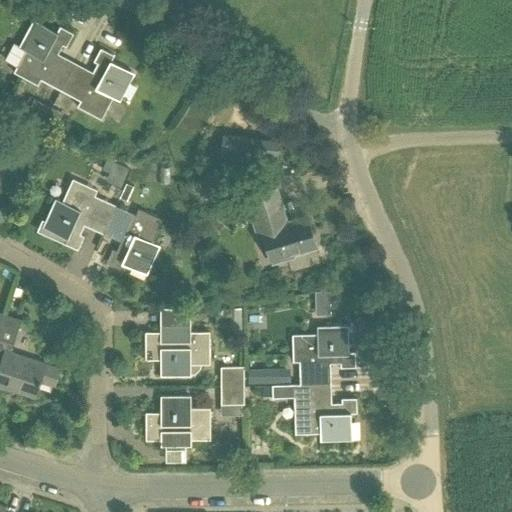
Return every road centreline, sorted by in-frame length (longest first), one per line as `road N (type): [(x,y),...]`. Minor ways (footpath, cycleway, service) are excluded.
road 1 (residential): [(431,483),(419,319),(347,139)]
road 2 (residential): [(431,483),(97,490)]
road 3 (residential): [(0,246),(86,295),(99,327),(97,490)]
road 4 (residential): [(347,139),(135,0)]
